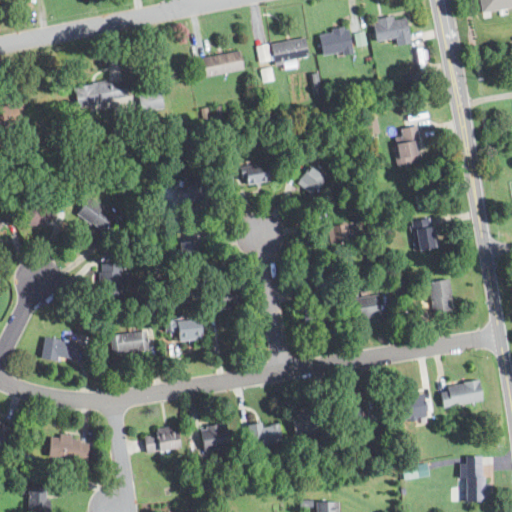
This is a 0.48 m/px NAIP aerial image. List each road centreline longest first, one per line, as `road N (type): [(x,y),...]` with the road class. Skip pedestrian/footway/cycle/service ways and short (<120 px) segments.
road 1 (residential): [(492,340),(112,404),(50,401),(0,381)]
road 2 (tertiary): [(492,340),(436,0)]
road 3 (residential): [(0,44),(215,0)]
road 4 (residential): [(259,237),(278,374)]
